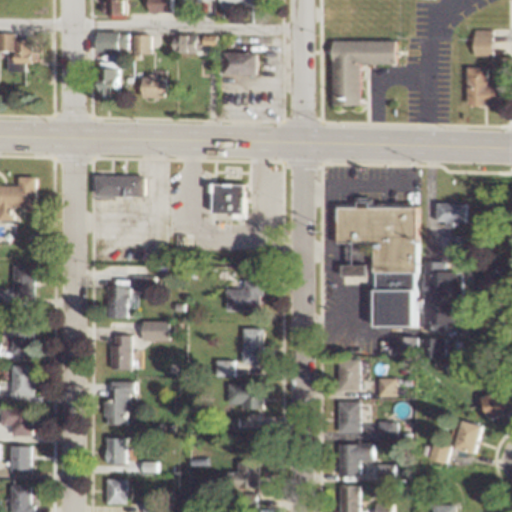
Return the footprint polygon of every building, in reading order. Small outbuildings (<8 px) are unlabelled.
[(105,0),(106,15),(128,15),(127,0),(105,0)] [(149,0),(150,13),(173,12),(172,0),(149,0)] [(221,0),(221,8),(258,7),(257,0),(221,0)] [(475,56),(493,56),(493,29),(474,29),(475,56)] [(98,51),(129,51),(129,32),(97,32),(98,51)] [(0,51),(16,51),(16,57),(9,57),(10,72),(27,71),(27,64),(34,63),(33,39),(15,39),(15,33),(0,33),(0,51)] [(152,34),(134,35),(134,53),(152,53),(152,34)] [(199,35),(175,34),(175,52),(198,53),(199,35)] [(332,105),(360,105),(360,64),(397,64),(397,41),(333,41),(332,105)] [(257,75),(257,53),(224,52),(223,74),(257,75)] [(120,62),(101,61),(100,96),(119,97),(120,62)] [(500,85),(488,85),(488,67),(468,67),(467,105),(500,105),(500,85)] [(167,97),(166,77),(144,77),(144,98),(167,97)] [(146,177),(97,176),(96,196),(145,197),(146,177)] [(37,208),(38,177),(20,177),(20,186),(0,185),(0,220),(15,220),(15,207),(37,208)] [(213,212),(245,213),(246,185),(214,184),(213,212)] [(466,203),(437,203),(437,221),(445,222),(445,227),(455,227),(455,222),(466,222),(466,203)] [(375,243),(375,326),(416,326),(416,207),(338,207),(338,243),(375,243)] [(461,324),(462,272),(445,272),(445,261),(424,261),(423,328),(444,328),(444,324),(461,324)] [(342,276),(371,276),(370,264),(342,265),(342,276)] [(13,296),(35,296),(34,265),(13,265),(13,296)] [(478,286),(494,300),(511,280),(495,267),(478,286)] [(155,277),(132,276),(132,291),(155,291),(155,277)] [(260,310),(259,296),(263,296),(263,280),(244,280),(244,288),(226,289),(227,311),(260,310)] [(108,318),(128,317),(128,285),(107,286),(108,318)] [(142,321),(142,341),(169,341),(169,321),(142,321)] [(12,354),(33,355),(34,325),(13,324),(12,354)] [(264,328),(243,328),(242,364),(263,364),(264,328)] [(132,369),(131,335),(114,335),(114,345),(110,345),(111,369),(132,369)] [(395,355),(417,355),(418,337),(396,336),(395,355)] [(339,390),(360,391),(361,359),(339,359),(339,390)] [(234,360),(216,360),(216,376),(234,376),(234,360)] [(33,396),(34,365),(12,365),(12,396),(33,396)] [(397,378),(379,378),(379,396),(397,397),(397,378)] [(127,424),(127,413),(131,413),(130,394),(135,394),(135,381),(111,381),(111,402),(103,402),(104,416),(107,416),(107,424),(127,424)] [(262,409),(263,384),(229,384),(229,404),(242,404),(242,409),(262,409)] [(511,412),(511,389),(485,397),(490,418),(511,412)] [(360,401),(339,402),(339,433),(361,433),(360,401)] [(31,435),(33,409),(1,408),(0,425),(12,425),(11,434),(31,435)] [(398,438),(397,421),(378,422),(379,439),(398,438)] [(458,448),(478,453),(485,426),(465,421),(458,448)] [(127,438),(108,437),(107,463),(126,463),(127,438)] [(448,463),(453,445),(435,440),(430,459),(448,463)] [(340,475),(360,475),(359,460),(374,460),(374,444),(340,444),(340,475)] [(32,446),(11,445),(11,471),(31,471),(32,446)] [(261,462),(239,462),(239,471),(228,471),(228,488),(261,488),(261,462)] [(396,464),(377,464),(377,480),(395,480),(396,464)] [(127,478),(107,479),(108,504),(127,503),(127,478)] [(31,485),(11,485),(10,511),(34,511),(35,505),(30,505),(31,485)] [(359,511),(359,485),(340,485),(340,511),(359,511)] [(143,511),(157,511),(158,499),(143,500),(143,511)] [(392,511),(393,503),(376,504),(375,511),(392,511)]
